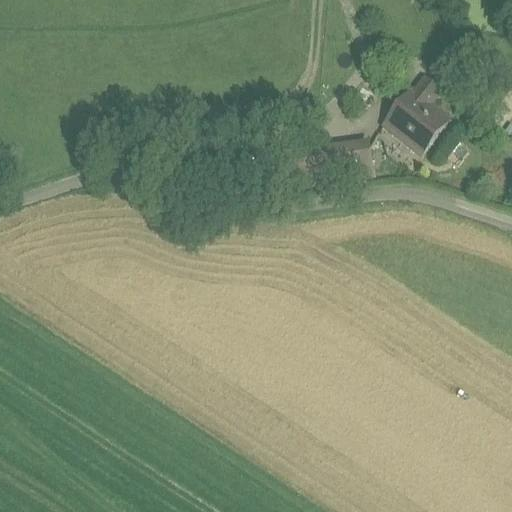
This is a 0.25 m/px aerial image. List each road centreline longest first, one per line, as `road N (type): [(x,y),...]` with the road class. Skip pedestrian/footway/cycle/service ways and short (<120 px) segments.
road 1 (unclassified): [(511,226),(411,197),(298,204),(140,170),(72,179),(0,205)]
road 2 (track): [(140,170),(166,117),(268,103),(303,86),(319,0)]
